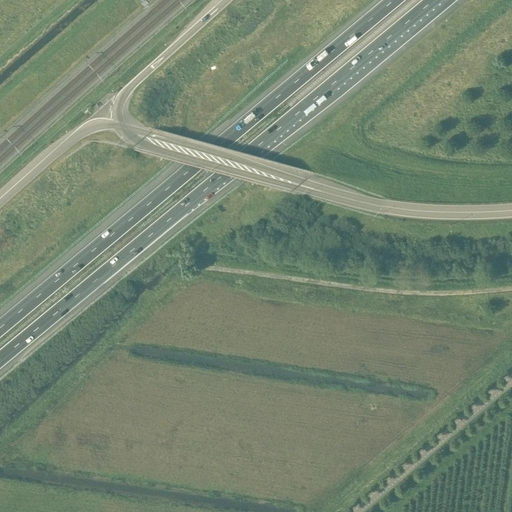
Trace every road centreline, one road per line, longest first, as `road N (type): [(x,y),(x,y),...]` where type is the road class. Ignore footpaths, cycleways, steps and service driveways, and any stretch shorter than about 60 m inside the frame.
road 1 (motorway): [(0,359),(434,0)]
road 2 (motorway): [(394,0),(0,329)]
road 3 (tertiary): [(297,185),(399,209),(511,210)]
road 4 (unclassified): [(511,378),(356,511)]
road 5 (tertiary): [(297,185),(117,126)]
road 6 (motorway): [(228,0),(121,97),(117,126)]
road 7 (motorway): [(117,126),(87,127),(0,204)]
